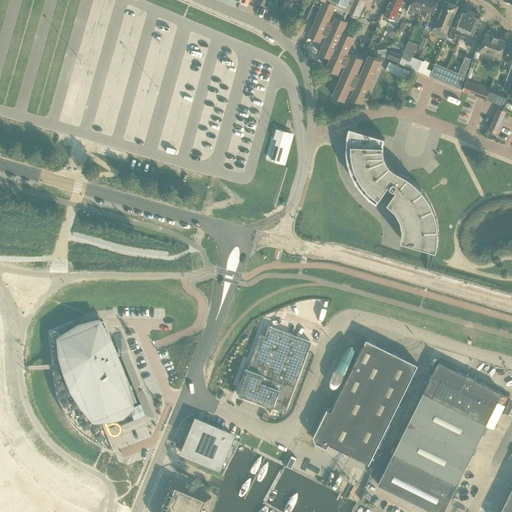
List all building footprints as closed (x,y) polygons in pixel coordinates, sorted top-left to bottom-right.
[(259,0),(256,8),(264,11),(268,0),(259,0)] [(278,0),(274,13),(282,16),(289,0),(278,0)] [(336,5),(324,0),(314,0),(307,18),(315,21),(308,36),(324,43),(319,53),(330,58),(326,68),(341,75),(332,96),(344,101),(347,96),(362,103),(381,61),(369,56),(366,61),(351,54),(352,52),(350,48),(349,48),(354,37),(343,32),(347,22),(344,21),(332,15),(336,5)] [(324,0),(336,5),(332,15),(344,21),(348,11),(359,16),(366,0),(324,0)] [(403,8),(406,2),(402,1),(402,0),(390,0),(384,15),(390,17),(388,23),(395,26),(401,13),(397,12),(400,7),(403,8)] [(422,9),(425,0),(412,0),(410,4),(407,12),(412,14),(413,11),(419,13),(421,9),(422,9)] [(425,0),(422,9),(428,12),(425,19),(429,21),(433,14),(438,0),(425,0)] [(446,1),(435,26),(442,30),(441,32),(440,32),(435,45),(441,47),(447,32),(458,6),(446,1)] [(462,8),(459,15),(458,15),(449,36),(453,38),(456,33),(468,37),(465,43),(472,46),(478,31),(475,30),(481,16),(462,8)] [(507,41),(485,34),(479,51),(501,59),(507,41)] [(387,52),(386,44),(377,45),(378,53),(387,52)] [(401,55),(390,50),(387,58),(398,63),(401,55)] [(443,58),(449,61),(452,54),(446,52),(443,58)] [(414,69),(418,59),(412,56),(410,60),(402,57),(399,63),(414,69)] [(435,63),(432,71),(430,76),(461,89),(471,59),(465,56),(458,73),(435,63)] [(424,61),(418,59),(414,69),(430,76),(432,71),(426,68),(429,62),(424,60),(424,61)] [(411,71),(390,61),(386,71),(408,80),(411,71)] [(453,64),(446,61),(443,66),(451,69),(453,64)] [(490,90),(466,81),(463,90),(486,99),(490,90)] [(508,95),(491,88),(487,99),(504,106),(508,95)] [(497,133),(506,111),(498,108),(488,129),(497,133)] [(386,159),(385,157),(385,155),(384,154),(384,152),(384,151),(384,150),(383,148),(383,147),(383,145),(384,143),(384,142),(384,140),(385,138),(350,128),(349,130),(349,133),(348,135),(348,137),(348,139),(347,143),(347,147),(347,149),(348,151),(348,154),(348,156),(348,158),(349,161),(349,163),(350,165),(351,168),(351,170),(353,173),(354,175),(356,179),(357,181),(359,185),(362,188),(363,190),(366,193),(368,195),(370,197),(371,198),(375,201),(377,202),(389,185),(397,190),(388,203),(396,211),(401,220),(403,230),(402,241),(437,251),(438,247),(438,244),(438,242),(438,240),(439,238),(439,235),(439,233),(439,231),(439,229),(438,226),(438,224),(438,222),(437,220),(437,217),(436,213),(434,210),(434,208),(433,206),(431,202),(430,200),(427,196),(425,192),(423,190),(421,188),(418,185),(416,183),(412,180),(411,179),(409,177),(407,176),(404,175),(402,174),(400,172),(398,171),(397,171),(395,170),(393,168),(392,167),(391,166),(390,164),(389,163),(388,162),(387,160),(386,159)] [(292,134),(276,130),(273,137),(276,138),(270,160),(284,163),(292,134)] [(72,319),(48,329),(52,362),(52,364),(52,367),(53,380),(55,390),(58,400),(63,410),(69,419),(76,427),(84,434),(93,440),(103,446),(108,448),(113,449),(102,420),(106,420),(108,417),(106,413),(136,401),(112,343),(110,344),(100,320),(76,330),(72,319)] [(284,412),(310,342),(269,326),(265,337),(260,335),(247,369),(244,368),(234,396),(256,404),(257,401),(284,412)] [(329,443),(369,463),(418,364),(367,339),(332,408),(328,406),(314,436),(316,442),(327,447),(329,443)] [(439,361),(424,392),(378,484),(434,511),(444,511),(458,485),(457,485),(502,393),(439,361)] [(218,468),(232,435),(195,419),(181,452),(218,468)] [(168,490),(166,494),(164,493),(162,494),(160,497),(161,499),(164,501),(158,511),(202,511),(205,505),(207,506),(211,498),(209,495),(173,479),(169,481),(166,489),(168,490)] [(511,511),(511,489),(500,511),(511,511)]
